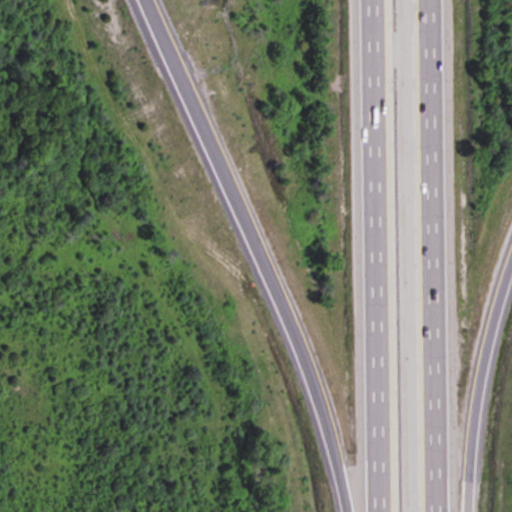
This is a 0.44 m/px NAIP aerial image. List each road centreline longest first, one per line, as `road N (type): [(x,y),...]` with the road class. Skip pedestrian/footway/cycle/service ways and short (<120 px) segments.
road 1 (motorway): [(371,0),(379,511)]
road 2 (motorway): [(435,511),(429,0)]
road 3 (motorway): [(159,46),(296,331),(333,442),(346,511)]
road 4 (motorway): [(466,511),(482,359),(511,251)]
